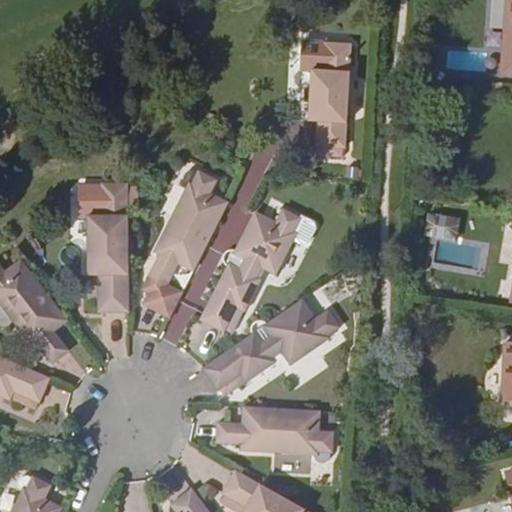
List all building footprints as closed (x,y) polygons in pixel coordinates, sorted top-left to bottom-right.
[(511,0),(510,28),(505,28),(502,72),(511,72),(511,0)] [(347,46),(321,45),(319,65),(319,71),(308,70),(307,93),(310,94),(310,101),(307,101),(306,123),(317,123),(315,152),(342,153),(347,46)] [(190,273),(226,203),(210,195),(216,182),(196,173),(195,176),(192,174),(184,189),(167,224),(178,229),(175,236),(167,232),(154,255),(158,257),(147,278),(140,291),(149,295),(141,307),(167,320),(190,273)] [(184,189),(192,174),(189,174),(187,174),(185,174),(183,177),(182,179),(181,181),(181,183),(181,186),(182,187),(183,189),(184,189)] [(125,198),(125,185),(98,186),(98,190),(98,207),(98,217),(85,219),(85,244),(94,244),(94,254),(85,254),(86,280),(96,280),(96,316),(126,315),(126,259),(125,237),(125,217),(125,198)] [(135,198),(125,198),(125,217),(135,218),(135,198)] [(271,226),(252,217),(232,255),(224,270),(198,321),(226,336),(236,315),(241,318),(258,285),(254,281),(258,274),(271,280),(293,238),(290,235),(296,223),(278,213),(271,226)] [(152,254),(154,255),(167,232),(175,236),(178,229),(167,224),(152,254)] [(67,325),(19,262),(3,274),(0,270),(0,309),(11,324),(20,318),(25,324),(19,328),(35,350),(37,347),(52,367),(70,354),(55,334),(67,325)] [(312,319),(300,302),(265,326),(251,336),(204,368),(220,392),(240,379),(243,384),(274,363),(271,359),(277,354),(287,367),(326,341),(324,337),(336,328),(324,311),(312,319)] [(20,318),(11,324),(31,352),(35,350),(19,328),(25,324),(20,318)] [(511,341),(504,341),(501,400),(511,401),(511,341)] [(0,400),(12,405),(14,400),(36,409),(48,380),(0,360),(0,400)] [(317,433),(318,414),(241,409),(240,424),(216,423),(215,444),(238,445),(238,449),(266,450),(266,443),(272,443),(272,454),(309,457),(326,457),(326,456),(330,456),(331,433),(317,433)] [(266,450),(238,449),(239,453),(272,454),(272,443),(266,443),(266,450)] [(326,460),(326,457),(309,457),(309,459),(310,461),(312,463),(315,465),(318,465),(321,465),(324,464),(326,462),(326,460)] [(302,511),(290,505),(270,493),(233,473),(220,494),(243,509),(241,511),(302,511)] [(59,511),(62,508),(44,498),(50,486),(30,476),(29,478),(24,476),(17,493),(7,511),(59,511)] [(17,493),(24,476),(23,476),(21,476),(19,477),(17,477),(16,478),(15,480),(14,482),(14,484),(14,487),(15,491),(17,493)] [(205,511),(191,494),(168,511),(205,511)]
